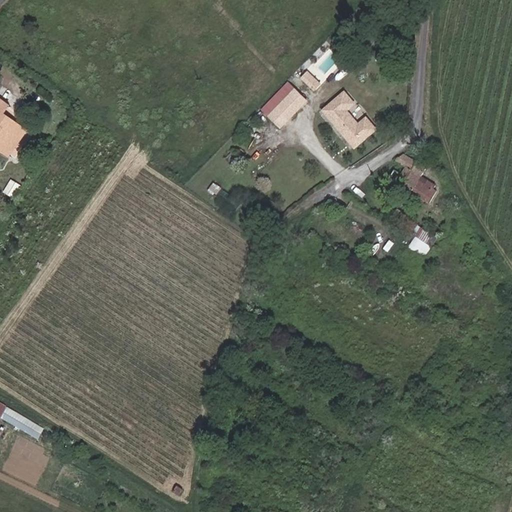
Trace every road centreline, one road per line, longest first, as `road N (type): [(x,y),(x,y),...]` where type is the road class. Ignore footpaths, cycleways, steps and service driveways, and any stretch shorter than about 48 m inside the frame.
road 1 (track): [(289,216),(247,293),(205,431),(194,511)]
road 2 (unclassified): [(426,0),(420,123),(289,216)]
road 3 (track): [(420,123),(511,271)]
